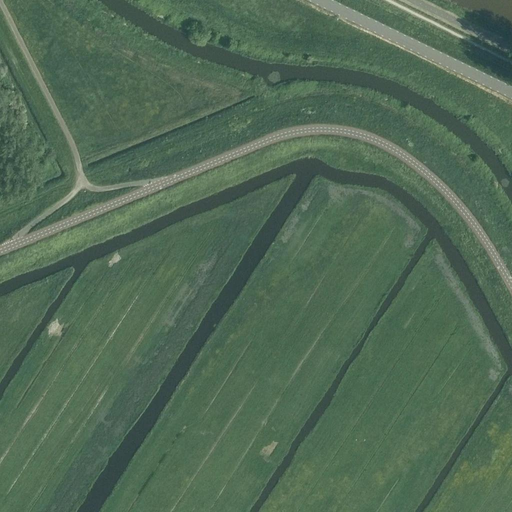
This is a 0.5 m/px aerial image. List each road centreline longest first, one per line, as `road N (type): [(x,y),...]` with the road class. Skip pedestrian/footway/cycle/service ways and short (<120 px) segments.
road 1 (tertiary): [(511,286),(478,230),(430,177),(382,143),(338,130),(262,142),(0,251)]
road 2 (tertiary): [(511,92),(319,0)]
road 3 (unknown): [(386,0),(511,63)]
